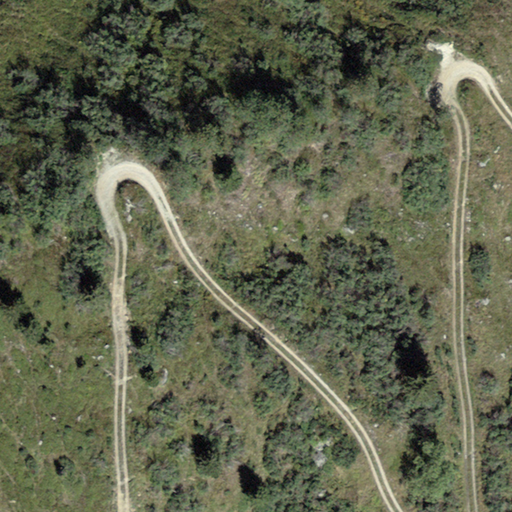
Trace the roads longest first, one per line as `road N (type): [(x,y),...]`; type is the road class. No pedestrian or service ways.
road 1 (track): [(396,511),(350,418),(214,288),(153,186),(132,170),(118,173),(106,192),(122,240),(123,511)]
road 2 (track): [(511,119),(481,74),(459,71),(447,85),(463,132),(458,303),(473,511)]
